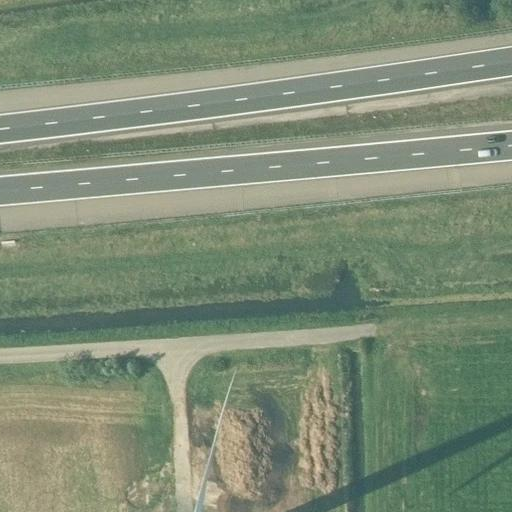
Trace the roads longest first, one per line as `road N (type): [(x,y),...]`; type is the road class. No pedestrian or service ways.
road 1 (motorway): [(511,58),(0,128)]
road 2 (motorway): [(0,189),(511,143)]
road 3 (track): [(0,357),(371,333)]
road 4 (track): [(172,349),(184,511)]
